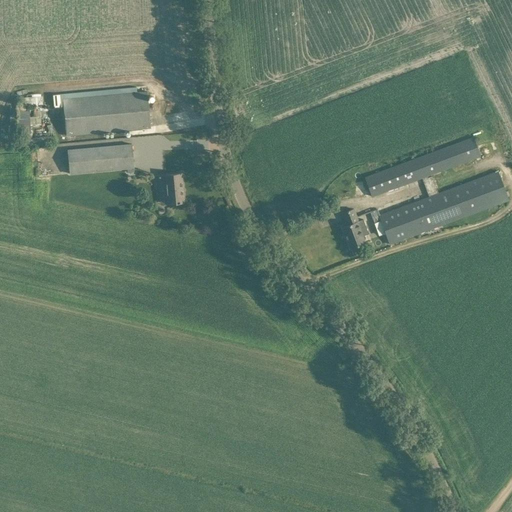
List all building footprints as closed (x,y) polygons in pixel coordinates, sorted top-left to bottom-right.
[(147,91),(137,92),(62,99),(66,135),(140,129),(150,128),(147,91)] [(40,93),(27,95),(29,105),(41,104),(40,93)] [(18,133),(29,132),(28,110),(17,110),(18,133)] [(473,137),(371,175),(370,172),(364,175),(367,184),(372,196),(422,178),(429,197),(379,215),(381,221),(389,245),(509,201),(498,172),(438,194),(432,176),(428,177),(427,176),(480,156),(473,137)] [(67,149),(69,173),(133,168),(131,144),(67,149)] [(181,173),(171,174),(158,175),(159,186),(165,185),(167,204),(184,202),(181,173)] [(377,209),(370,211),(375,223),(381,221),(379,215),(377,209)] [(363,219),(356,222),(351,210),(342,213),(347,225),(342,227),(350,248),(364,243),(361,236),(368,234),(363,219)]
